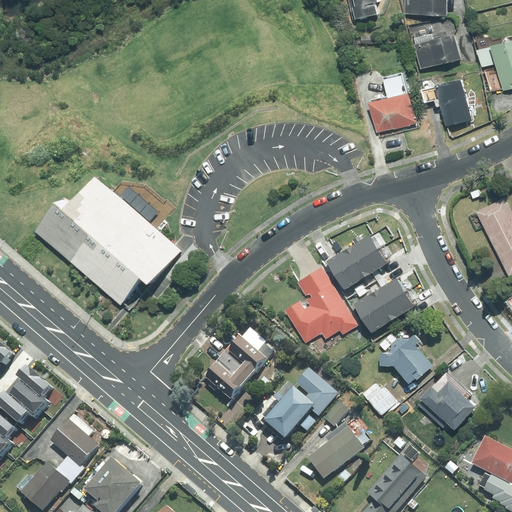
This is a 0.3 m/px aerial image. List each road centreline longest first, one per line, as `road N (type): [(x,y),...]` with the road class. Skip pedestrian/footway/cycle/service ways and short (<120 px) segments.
road 1 (residential): [(139,384),(258,254),(306,222),(410,180)]
road 2 (residential): [(410,180),(445,274),(511,358)]
road 3 (secondary): [(139,384),(287,511)]
road 4 (secondary): [(0,264),(139,384)]
road 5 (secondary): [(243,511),(121,406)]
road 6 (secondary): [(121,406),(0,301)]
